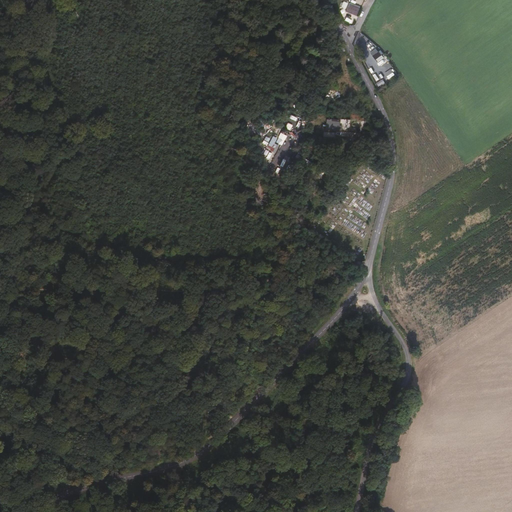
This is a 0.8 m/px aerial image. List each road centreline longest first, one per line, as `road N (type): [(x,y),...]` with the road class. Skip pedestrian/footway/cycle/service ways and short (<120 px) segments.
road 1 (tertiary): [(33,511),(76,488),(195,456),(341,311),(364,274)]
road 2 (track): [(271,287),(0,286)]
road 3 (unclassified): [(364,274),(401,339),(408,369),(379,431),(356,511)]
road 4 (tertiary): [(347,44),(381,108),(392,149),(364,274)]
road 5 (track): [(366,270),(305,231),(274,180)]
